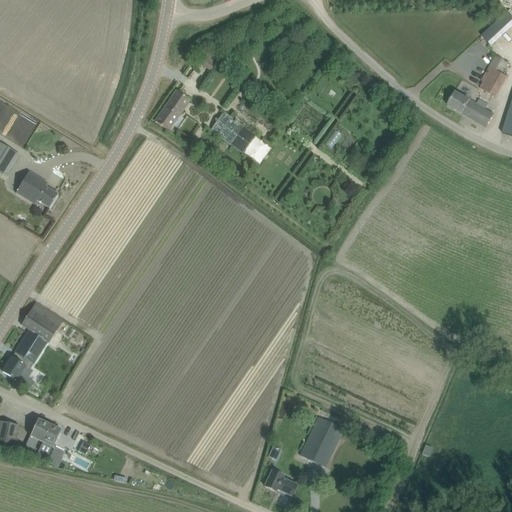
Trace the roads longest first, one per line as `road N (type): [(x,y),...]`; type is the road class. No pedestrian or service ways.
road 1 (tertiary): [(0,332),(127,134),(166,11)]
road 2 (unclassified): [(253,511),(0,392)]
road 3 (unclassified): [(308,0),(427,104)]
